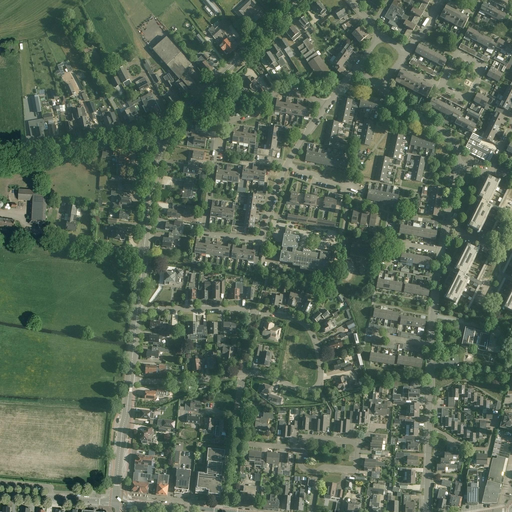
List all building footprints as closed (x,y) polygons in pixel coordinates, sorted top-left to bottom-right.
[(248,17),(243,12),(251,5),(253,7),(257,3),(254,0),(247,0),(235,11),(244,21),(248,17)] [(394,0),(392,4),(400,9),(402,6),(399,5),(402,1),(409,5),(411,0),(394,0)] [(418,0),(422,2),(418,10),(423,13),(430,0),(418,0)] [(218,11),(211,3),(207,7),(206,6),(207,5),(203,1),(202,3),(205,7),(204,7),(212,16),(218,11)] [(325,9),(319,2),(314,7),(320,14),(320,13),(322,15),(326,11),(325,9)] [(484,3),(480,11),(485,14),(489,6),(484,3)] [(392,4),(384,18),(390,21),(388,24),(396,28),(397,25),(393,22),(394,19),(392,18),(394,14),(401,18),(405,12),(400,9),(392,4)] [(440,18),(445,20),(451,9),(446,6),(440,18)] [(495,9),(489,6),(485,14),(491,17),(495,9)] [(342,8),(335,12),(340,20),(343,18),(345,20),(348,18),(347,16),(345,12),(342,8)] [(415,15),(411,24),(416,26),(423,13),(418,10),(413,8),(410,13),(415,15)] [(455,11),(451,9),(445,20),(449,23),(455,11)] [(495,9),(491,17),(496,20),(500,12),(495,9)] [(449,23),(454,25),(460,13),(455,11),(449,23)] [(506,15),(500,12),(496,20),(502,23),(506,15)] [(464,16),(460,13),(454,25),(458,27),(464,16)] [(254,31),(263,23),(256,16),(247,24),(254,31)] [(469,18),(464,16),(458,27),(463,30),(469,18)] [(301,26),(303,28),(305,30),(310,25),(308,23),(309,23),(304,18),(299,22),(301,25),(301,26)] [(320,22),(323,26),(329,22),(326,18),(320,22)] [(416,26),(411,24),(402,19),(398,25),(402,27),(403,26),(408,28),(403,37),(408,40),(416,26)] [(218,28),(216,30),(220,35),(222,33),(223,34),(224,31),(229,27),(224,21),(219,25),(220,26),(217,28),(218,28)] [(350,21),(342,26),(343,29),(342,30),(343,32),(347,29),(353,25),(350,21)] [(354,39),(355,39),(363,32),(361,29),(364,27),(362,25),(361,26),(359,24),(354,29),(356,31),(352,34),(355,38),(354,39)] [(208,31),(215,39),(220,35),(216,30),(212,27),(208,31)] [(296,30),(293,27),(290,29),(289,29),(287,31),(287,32),(286,33),(294,42),(301,35),(299,33),(296,29),(296,30)] [(469,29),(465,36),(471,39),(475,32),(469,29)] [(359,43),(364,39),(367,41),(371,37),(369,34),(370,34),(368,32),(365,35),(363,32),(355,39),(356,40),(359,43)] [(480,34),(475,32),(471,39),(476,42),(480,34)] [(482,45),(486,37),(480,34),(476,42),(482,45)] [(191,65),(166,37),(152,50),(179,80),(180,79),(183,82),(191,90),(197,85),(186,73),(187,73),(185,70),(191,65)] [(238,45),(230,37),(224,42),(232,52),(235,49),(234,48),(238,45)] [(491,40),(486,37),(482,45),(487,48),(491,40)] [(289,47),(284,40),(280,43),(284,49),(289,47)] [(307,40),(303,43),(297,47),(321,83),(332,76),(307,40)] [(493,51),(495,47),(497,43),(491,40),(487,48),(493,51)] [(497,43),(495,47),(501,50),(505,43),(499,40),(497,43)] [(222,41),(219,44),(220,45),(219,47),(226,55),(228,53),(229,54),(232,52),(224,42),(222,41)] [(501,50),(506,53),(510,46),(505,43),(501,50)] [(343,48),(342,48),(351,55),(353,52),(358,56),(360,54),(346,44),(344,48),(343,48)] [(275,55),(276,55),(279,59),(284,56),(279,48),(278,48),(276,45),(271,48),(275,55)] [(419,45),(415,52),(421,55),(424,48),(419,45)] [(289,47),(284,50),(290,59),(295,56),(289,47)] [(342,50),(339,54),(353,64),(354,62),(349,58),(351,55),(342,48),(341,49),(342,50)] [(421,55),(426,58),(430,51),(424,48),(421,55)] [(436,54),(430,51),(426,58),(432,61),(436,54)] [(270,52),(263,57),(269,66),(272,64),(275,69),(280,65),(278,62),(277,62),(277,61),(276,62),(270,52)] [(336,57),(335,58),(344,64),(346,61),(352,65),(353,64),(339,54),(337,57),(336,57)] [(432,61),(437,64),(441,57),(436,54),(432,61)] [(209,59),(205,55),(201,59),(201,58),(196,62),(202,68),(202,69),(208,75),(212,70),(207,64),(207,65),(205,62),(206,61),(209,59)] [(447,60),(441,57),(437,64),(440,66),(443,67),(447,60)] [(342,67),(344,64),(335,58),(335,59),(333,63),(336,65),(333,68),(340,73),(342,70),(344,71),(345,69),(342,67)] [(280,65),(281,67),(286,64),(282,59),(278,62),(280,65)] [(144,65),(155,85),(161,81),(157,75),(155,76),(150,67),(151,67),(148,60),(145,61),(146,64),(144,65)] [(116,70),(123,83),(129,80),(122,67),(116,70)] [(487,76),(492,79),(496,72),(491,69),(487,76)] [(395,82),(400,84),(406,73),(401,70),(395,82)] [(502,75),(496,72),(492,79),(498,82),(502,75)] [(400,84),(404,87),(410,75),(406,73),(400,84)] [(166,76),(171,84),(174,82),(169,74),(166,76)] [(262,78),(269,88),(274,85),(268,75),(262,78)] [(409,89),(415,78),(410,75),(404,87),(409,89)] [(166,76),(163,78),(170,88),(173,86),(171,84),(166,76)] [(121,85),(117,77),(111,80),(115,88),(121,85)] [(251,79),(249,77),(245,81),(248,84),(247,85),(248,86),(248,87),(249,87),(252,90),(254,87),(254,86),(256,84),(257,83),(252,78),(251,79)] [(140,85),(138,86),(141,92),(149,88),(146,82),(147,82),(145,78),(138,81),(140,85)] [(409,89),(413,92),(419,80),(415,78),(409,89)] [(179,80),(174,84),(179,90),(179,91),(180,93),(181,93),(184,96),(185,95),(186,96),(187,94),(187,93),(189,92),(186,88),(186,87),(182,83),(183,82),(180,79),(179,80)] [(418,94),(424,82),(419,80),(413,92),(418,94)] [(428,85),(424,82),(418,94),(422,96),(428,85)] [(65,87),(70,97),(76,95),(75,94),(75,93),(71,84),(65,87)] [(428,85),(422,96),(427,99),(433,87),(428,85)] [(503,95),(502,96),(511,100),(511,93),(506,91),(504,95),(503,95)] [(172,96),(171,96),(172,95),(170,93),(164,98),(172,107),(173,107),(174,107),(175,105),(177,103),(174,99),(172,96)] [(473,101),(479,104),(483,97),(477,94),(473,101)] [(162,116),(159,110),(160,110),(152,96),(142,101),(144,106),(148,104),(150,107),(154,105),(155,108),(150,110),(155,120),(162,116)] [(511,104),(511,101),(511,100),(502,96),(502,97),(503,97),(501,101),(508,105),(511,106),(511,104)] [(489,100),(483,97),(479,104),(485,107),(489,100)] [(279,113),(279,114),(280,114),(282,103),(279,103),(279,99),(277,98),(275,108),(271,107),(270,114),(274,115),(275,112),(279,113)] [(286,100),(286,104),(282,103),(280,114),(282,114),(282,113),(286,114),(288,100),(289,98),(286,98),(286,100)] [(341,104),(351,106),(351,107),(355,108),(355,106),(351,105),(352,100),(343,98),(341,104)] [(365,113),(366,109),(365,109),(367,99),(361,98),(359,108),(364,109),(363,113),(365,113)] [(428,106),(434,109),(438,101),(432,98),(428,106)] [(367,99),(365,109),(366,109),(370,110),(369,114),(371,114),(372,110),(371,110),(373,100),(367,99)] [(293,115),(297,116),(300,100),(298,100),(297,106),(294,105),(292,116),(293,116),(293,115)] [(377,116),(378,112),(377,111),(379,102),(373,100),(371,110),(372,110),(376,111),(375,115),(377,116)] [(434,109),(440,112),(444,104),(438,101),(434,109)] [(498,105),(496,109),(502,112),(504,109),(507,111),(509,107),(511,109),(511,106),(508,105),(501,101),(499,105),(498,105)] [(379,102),(377,111),(378,112),(382,112),(381,116),(383,117),(384,112),(383,112),(385,103),(379,102)] [(96,112),(93,103),(88,104),(91,114),(96,112)] [(308,108),(305,107),(303,118),(304,118),(304,117),(309,118),(309,114),(312,115),(313,108),(310,108),(311,104),(309,104),(308,108)] [(350,112),(350,113),(354,114),(354,112),(350,111),(351,107),(351,106),(341,104),(340,110),(350,112)] [(445,115),(449,107),(444,104),(440,112),(445,115)] [(81,108),(83,118),(85,129),(89,128),(88,126),(89,125),(89,126),(90,126),(90,127),(91,126),(91,125),(91,124),(90,122),(88,123),(86,115),(85,113),(86,112),(84,109),(84,108),(84,107),(83,107),(82,107),(81,108)] [(132,115),(135,114),(131,107),(125,110),(124,111),(125,112),(122,114),(127,124),(134,120),(132,116),(132,115)] [(445,115),(451,118),(455,110),(449,107),(445,115)] [(81,108),(73,110),(75,119),(78,119),(81,130),(85,129),(83,118),(81,108)] [(494,113),(495,114),(493,118),(500,121),(505,124),(506,122),(503,120),(504,117),(501,115),(502,112),(496,109),(494,113)] [(339,116),(349,118),(349,119),(353,120),(353,118),(349,117),(350,113),(350,112),(340,110),(339,116)] [(459,116),(461,113),(455,110),(451,118),(456,120),(456,121),(459,116)] [(52,114),(43,115),(44,122),(53,121),(52,114)] [(338,122),(339,123),(347,124),(347,125),(351,126),(352,124),(348,123),(349,119),(349,118),(339,116),(338,122)] [(459,116),(456,121),(456,120),(454,124),(460,127),(464,119),(459,116)] [(115,128),(110,117),(104,119),(108,131),(115,128)] [(505,124),(500,121),(493,118),(491,122),(490,121),(489,122),(497,126),(499,127),(501,124),(504,126),(505,124)] [(460,127),(466,130),(470,122),(464,119),(460,127)] [(363,127),(363,126),(373,128),(374,122),(364,120),(363,125),(359,124),(359,126),(363,127)] [(338,122),(329,121),(328,127),(338,129),(337,129),(339,130),(341,130),(342,128),(338,127),(339,123),(338,122)] [(65,122),(67,132),(74,131),(72,122),(68,123),(68,122),(65,122)] [(471,133),(475,125),(470,122),(466,130),(471,133)] [(489,123),(489,124),(487,128),(492,130),(500,134),(501,132),(498,130),(499,127),(497,126),(489,122),(489,123)] [(50,135),(57,134),(56,130),(57,130),(56,126),(55,126),(55,123),(49,124),(49,127),(50,135)] [(191,130),(190,133),(195,134),(200,135),(201,135),(201,131),(208,132),(209,125),(197,123),(196,131),(191,130)] [(268,132),(267,133),(278,134),(279,131),(286,132),(286,130),(281,129),(282,126),(275,125),(274,128),(269,127),(268,132)] [(42,128),(42,126),(36,127),(37,129),(36,129),(36,134),(37,134),(38,137),(44,136),(42,128)] [(358,132),(362,133),(362,132),(372,134),(373,128),(363,126),(363,127),(362,131),(358,130),(358,132)] [(243,133),(240,133),(238,144),(239,144),(239,143),(244,144),(246,127),(244,127),(243,133)] [(338,129),(328,127),(327,133),(336,135),(340,136),(341,134),(338,134),(339,130),(337,129),(338,129)] [(237,144),(238,144),(240,133),(236,132),(237,129),(234,128),(234,130),(230,129),(230,128),(229,138),(233,139),(232,142),(237,143),(237,144)] [(500,134),(492,130),(487,128),(485,132),(484,131),(484,132),(485,133),(494,137),(496,134),(499,136),(500,134)] [(357,136),(357,138),(361,139),(361,138),(371,140),(372,134),(362,132),(362,133),(361,137),(357,136)] [(483,133),(484,134),(482,138),(495,144),(496,142),(492,141),(494,137),(485,133),(484,132),(483,133)] [(186,136),(185,136),(185,137),(191,138),(190,146),(193,146),(193,145),(205,147),(207,139),(199,138),(200,135),(195,134),(190,133),(186,133),(186,136)] [(336,135),(327,133),(325,139),(335,141),(344,143),(344,141),(335,139),(336,135)] [(472,133),(464,151),(469,153),(468,155),(474,158),(475,156),(489,163),(495,151),(480,144),(482,138),(472,133)] [(392,140),(402,142),(401,142),(406,143),(406,141),(402,140),(403,136),(393,134),(392,140)] [(416,146),(418,136),(412,135),(410,145),(415,146),(414,150),(416,150),(417,146),(416,146)] [(423,148),(422,147),(424,138),(418,136),(416,146),(417,146),(421,147),(420,151),(422,152),(423,148)] [(361,138),(361,139),(360,143),(356,142),(355,144),(360,145),(360,144),(369,146),(371,140),(361,138)] [(422,147),(423,148),(427,148),(426,152),(428,153),(429,149),(428,149),(430,139),(424,138),(422,147)] [(335,141),(325,139),(324,145),(334,147),(333,147),(338,148),(338,146),(334,145),(335,141)] [(430,139),(428,149),(429,149),(433,150),(432,154),(431,154),(430,158),(433,158),(434,154),(435,150),(434,150),(436,140),(430,139)] [(400,148),(404,149),(405,147),(401,146),(401,142),(402,142),(392,140),(391,146),(400,148)] [(273,151),(276,152),(280,152),(280,150),(276,149),(277,146),(266,144),(266,145),(266,150),(267,150),(270,151),(273,151)] [(389,152),(399,154),(403,155),(404,153),(399,152),(400,148),(391,146),(389,152)] [(313,152),(311,162),(317,163),(319,154),(318,153),(314,153),(315,149),(313,148),(312,152),(313,152)] [(319,154),(317,163),(323,165),(325,155),(324,155),(320,154),(321,150),(319,149),(318,153),(319,154)] [(111,158),(111,156),(116,156),(116,158),(118,159),(117,162),(117,165),(119,166),(119,165),(123,166),(123,168),(128,169),(128,166),(129,166),(129,165),(130,165),(130,163),(129,163),(130,156),(120,155),(116,155),(116,151),(112,150),(112,152),(106,151),(106,152),(103,152),(102,158),(105,159),(106,157),(111,158)] [(196,159),(203,160),(204,153),(194,151),(193,155),(192,155),(191,159),(190,159),(190,162),(196,163),(196,159)] [(325,155),(323,165),(329,166),(331,156),(330,156),(326,155),(327,151),(325,151),(324,155),(325,155)] [(331,156),(329,166),(335,167),(337,157),(336,157),(332,156),(333,152),(331,152),(330,156),(331,156)] [(390,158),(398,160),(402,161),(402,159),(398,158),(399,154),(389,152),(388,158),(390,158)] [(337,157),(335,167),(341,168),(343,159),(342,158),(338,158),(339,154),(337,153),(336,157),(337,157)] [(343,159),(341,168),(347,170),(349,160),(344,159),(345,155),(343,154),(342,158),(343,159)] [(379,162),(388,164),(388,165),(392,166),(393,164),(389,163),(390,158),(388,158),(380,156),(379,162)] [(415,162),(424,164),(426,158),(416,156),(415,161),(411,160),(411,162),(415,163),(415,162)] [(388,164),(379,162),(377,168),(387,170),(387,171),(391,172),(391,170),(387,169),(388,165),(388,164)] [(423,170),(424,164),(415,162),(415,163),(414,167),(410,166),(409,168),(413,169),(414,168),(423,170)] [(249,181),(249,180),(253,181),(255,167),(256,164),(254,164),(252,171),(249,170),(247,181),(249,181)] [(222,181),(227,182),(230,165),(227,165),(226,171),(223,171),(221,182),(222,182),(222,181)] [(243,170),(240,170),(239,179),(246,180),(246,181),(247,181),(249,170),(246,170),(246,166),(244,165),(243,170)] [(198,167),(184,166),(183,173),(197,175),(198,167)] [(234,173),(233,184),(234,184),(234,183),(238,183),(239,179),(240,170),(241,167),(239,166),(238,173),(234,173)] [(386,175),(387,171),(387,170),(377,168),(376,174),(386,176),(386,177),(390,178),(390,176),(386,175)] [(422,176),(423,170),(414,168),(413,169),(413,173),(408,172),(408,174),(412,175),(412,174),(422,176)] [(260,183),(260,182),(264,183),(267,169),(264,169),(264,172),(260,172),(259,183),(260,183)] [(386,176),(376,174),(375,180),(384,182),(384,183),(389,184),(389,182),(385,181),(386,177),(386,176)] [(412,174),(412,175),(411,179),(407,178),(407,180),(411,181),(421,183),(422,176),(412,174)] [(487,176),(481,188),(475,200),(479,202),(467,226),(480,232),(492,208),(488,206),(500,182),(487,176)] [(133,183),(130,183),(130,182),(122,181),(121,186),(124,187),(124,190),(128,190),(132,190),(133,183)] [(182,198),(191,199),(193,183),(184,182),(182,198)] [(375,191),(374,191),(370,190),(371,186),(369,185),(368,190),(369,190),(367,199),(373,201),(375,191)] [(375,191),(373,201),(379,202),(381,192),(380,192),(376,191),(377,187),(375,187),(374,191),(375,191)] [(381,192),(379,202),(385,203),(387,193),(386,193),(382,192),(383,188),(381,188),(380,192),(381,192)] [(387,193),(385,203),(391,204),(393,194),(392,194),(388,194),(389,190),(387,189),(386,193),(387,193)] [(47,191),(19,190),(18,200),(30,201),(29,224),(45,225),(47,191)] [(393,194),(391,204),(397,206),(399,196),(394,195),(395,191),(393,190),(392,194),(393,194)] [(257,195),(249,194),(248,199),(247,198),(247,200),(258,201),(258,198),(262,198),(263,192),(257,191),(257,195)] [(302,195),(292,193),(290,205),(300,206),(300,204),(302,195)] [(118,204),(113,204),(112,208),(121,209),(122,205),(124,205),(124,207),(129,207),(129,206),(130,206),(131,199),(129,199),(129,197),(119,195),(118,204)] [(310,205),(311,196),(302,195),(300,204),(310,206),(310,205)] [(311,196),(310,205),(310,206),(320,207),(321,198),(311,196)] [(320,207),(329,209),(331,199),(321,198),(320,207)] [(331,199),(329,209),(339,210),(340,209),(341,207),(341,204),(340,204),(341,201),(331,199)] [(247,201),(248,201),(247,205),(263,208),(264,205),(257,205),(258,201),(247,200),(247,201)] [(222,201),(222,205),(221,208),(217,208),(216,219),(217,219),(217,218),(222,219),(224,202),(222,201)] [(233,220),(235,203),(233,203),(232,210),(229,209),(227,220),(228,221),(228,220),(233,220)] [(66,230),(76,232),(77,222),(76,222),(77,215),(76,215),(78,207),(68,205),(66,214),(69,215),(66,230)] [(180,219),(181,215),(177,214),(177,211),(168,209),(167,216),(171,217),(178,218),(180,219)] [(256,216),(256,212),(245,211),(245,212),(246,212),(245,216),(259,218),(262,219),(262,217),(256,216)] [(128,217),(129,214),(124,213),(124,212),(120,212),(118,212),(117,215),(120,216),(119,219),(128,220),(128,219),(129,219),(129,217),(128,217)] [(351,223),(361,224),(362,213),(353,212),(351,223)] [(371,215),(362,213),(361,224),(369,226),(371,215)] [(378,227),(380,216),(371,215),(369,226),(378,227)] [(0,226),(14,228),(15,221),(0,218),(0,226)] [(166,222),(165,229),(176,231),(176,229),(180,230),(180,227),(182,227),(183,222),(175,221),(174,223),(166,222)] [(126,235),(127,229),(117,228),(115,238),(120,239),(120,240),(124,240),(125,235),(126,235)] [(303,253),(296,251),(298,237),(290,235),(291,230),(286,229),(282,251),(281,251),(280,262),(287,263),(293,264),(293,265),(300,267),(300,269),(315,272),(315,269),(328,271),(330,253),(321,251),(320,254),(310,252),(311,250),(303,248),(303,253)] [(163,246),(167,246),(167,247),(171,248),(172,243),(173,243),(173,240),(180,241),(180,237),(169,236),(169,239),(164,239),(163,246)] [(358,261),(359,257),(371,259),(373,247),(367,246),(368,242),(347,238),(346,244),(345,244),(343,259),(358,261)] [(224,258),(224,257),(229,258),(231,244),(228,244),(228,247),(224,247),(223,258),(224,258)] [(456,274),(444,298),(457,304),(469,280),(465,278),(479,250),(466,244),(453,272),(456,274)] [(248,262),(254,263),(253,268),(257,268),(259,257),(255,257),(256,248),(254,247),(253,251),(250,251),(248,262)] [(165,278),(164,278),(164,280),(165,280),(165,281),(165,284),(169,285),(169,282),(174,282),(175,276),(177,276),(177,274),(175,274),(166,273),(166,277),(165,277),(165,278)] [(219,283),(213,283),(212,299),(213,299),(214,300),(216,300),(216,299),(219,299),(219,294),(224,294),(225,280),(219,280),(219,283)] [(202,299),(202,300),(205,300),(205,299),(208,299),(208,295),(209,295),(209,291),(211,291),(211,282),(205,282),(205,288),(205,291),(202,291),(201,299),(202,299)] [(231,295),(230,295),(230,300),(239,300),(239,291),(243,291),(243,283),(236,283),(236,290),(231,290),(231,295)] [(189,299),(190,300),(192,300),(192,299),(195,299),(196,294),(197,291),(196,291),(196,288),(189,288),(189,291),(189,299)] [(253,300),(253,288),(243,288),(243,300),(253,300)] [(511,289),(503,308),(511,312),(511,289)] [(300,302),(302,303),(305,297),(306,293),(301,292),(301,296),(291,293),(289,299),(285,298),(285,304),(294,306),(295,301),(300,302)] [(272,300),(271,300),(270,305),(278,306),(278,303),(282,303),(283,295),(277,294),(277,296),(273,296),(272,300)] [(308,298),(305,297),(302,303),(305,305),(302,311),(305,312),(304,313),(307,314),(307,313),(308,314),(313,304),(307,301),(308,298)] [(314,315),(315,316),(313,317),(317,322),(323,317),(325,319),(329,314),(325,310),(320,314),(318,311),(314,315)] [(353,320),(346,324),(349,330),(356,326),(353,320)] [(151,328),(159,329),(159,328),(162,329),(163,322),(160,322),(151,321),(150,328),(151,328)] [(323,325),(325,327),(322,328),(323,329),(323,331),(324,332),(325,333),(336,327),(333,321),(331,323),(330,321),(323,325)] [(198,326),(198,323),(193,323),(191,323),(188,323),(188,335),(197,335),(198,340),(207,339),(207,334),(204,334),(204,326),(198,326)] [(209,328),(209,334),(218,334),(218,323),(210,323),(210,328),(209,328)] [(280,329),(276,328),(276,329),(272,328),(273,325),(265,323),(263,335),(268,336),(267,340),(273,341),(273,340),(277,341),(278,338),(280,329)] [(471,348),(471,347),(478,349),(478,350),(487,352),(492,333),(482,331),(482,332),(475,330),(475,329),(465,327),(461,346),(471,348)] [(149,340),(150,341),(149,341),(155,342),(155,343),(158,343),(159,340),(162,340),(163,337),(166,338),(166,337),(169,337),(169,333),(159,332),(159,335),(150,334),(150,338),(149,338),(149,340)] [(329,344),(330,347),(330,348),(330,349),(331,350),(339,348),(340,349),(343,348),(340,339),(334,341),(334,342),(329,344)] [(232,362),(234,349),(234,345),(222,344),(222,345),(217,344),(217,347),(219,347),(219,349),(223,350),(222,354),(225,354),(225,361),(232,362)] [(272,354),(262,352),(262,353),(260,352),(262,347),(256,346),(254,355),(260,356),(260,355),(261,355),(261,357),(262,357),(260,364),(268,366),(270,359),(271,359),(272,354)] [(148,350),(147,358),(158,359),(159,352),(164,352),(169,352),(169,349),(164,349),(155,348),(154,351),(148,350)] [(210,353),(210,358),(206,359),(208,369),(216,368),(215,364),(218,363),(217,352),(210,353)] [(363,365),(360,354),(355,355),(358,367),(363,365)] [(193,371),(201,370),(200,363),(204,362),(203,355),(196,356),(196,360),(192,361),(193,371)] [(334,366),(333,367),(334,369),(335,369),(335,370),(344,368),(345,371),(352,369),(350,363),(345,365),(343,360),(333,363),(334,366)] [(160,369),(165,369),(166,366),(156,366),(146,365),(146,373),(156,374),(156,375),(159,375),(160,369)] [(339,383),(337,383),(337,384),(337,387),(339,388),(342,387),(343,391),(350,389),(348,380),(349,380),(348,376),(338,378),(339,383)] [(264,396),(269,397),(270,395),(272,388),(271,388),(271,387),(270,387),(269,387),(267,386),(266,385),(265,385),(265,386),(264,385),(261,393),(262,394),(263,394),(264,396)] [(165,388),(156,387),(155,392),(156,392),(155,396),(164,397),(165,388)] [(409,394),(408,398),(419,398),(420,390),(410,390),(410,387),(403,387),(403,394),(409,394)] [(458,388),(456,388),(456,390),(452,390),(452,393),(448,393),(448,398),(454,398),(458,398),(458,395),(458,388)] [(146,395),(145,394),(144,398),(145,398),(145,399),(155,400),(155,396),(156,392),(155,392),(152,391),(152,392),(146,392),(146,395)] [(373,394),(372,402),(372,407),(375,407),(374,414),(377,415),(380,416),(381,404),(381,400),(380,399),(379,399),(379,400),(376,399),(376,394),(373,394)] [(191,404),(186,404),(185,411),(189,411),(190,411),(190,408),(201,409),(201,401),(191,400),(191,404)] [(483,410),(486,410),(492,410),(493,405),(489,405),(489,401),(485,401),(485,400),(483,400),(483,410)] [(386,415),(389,415),(389,409),(387,409),(387,407),(392,408),(392,402),(385,401),(384,405),(381,404),(380,416),(383,416),(383,415),(386,415)] [(511,410),(505,410),(504,412),(500,428),(511,430),(511,410)] [(154,413),(151,412),(141,411),(141,414),(140,415),(140,417),(141,418),(150,420),(150,419),(154,420),(154,413)] [(267,429),(268,420),(268,418),(272,419),(273,414),(264,413),(263,418),(261,420),(256,419),(255,427),(267,429)] [(188,414),(188,416),(187,422),(199,424),(200,416),(189,415),(188,414)] [(305,418),(303,418),(302,430),(308,430),(308,422),(311,422),(312,416),(305,415),(305,418)] [(322,432),(322,431),(326,431),(327,421),(330,421),(330,415),(327,415),(327,418),(321,417),(320,420),(321,420),(320,425),(320,431),(322,432)] [(315,417),(312,416),(311,422),(314,422),(314,430),(317,431),(320,431),(320,425),(321,420),(320,420),(317,420),(318,418),(315,418),(315,417)] [(451,419),(448,418),(441,418),(441,424),(445,424),(445,427),(449,427),(449,429),(451,429),(451,419)] [(163,419),(162,427),(175,429),(176,421),(163,419)] [(211,435),(215,435),(216,426),(213,426),(214,420),(206,419),(205,430),(211,430),(211,435)] [(418,424),(414,423),(414,420),(405,420),(405,425),(409,425),(409,430),(418,430),(418,424)] [(216,426),(215,435),(215,436),(219,437),(220,431),(227,432),(228,421),(223,421),(220,421),(219,427),(216,426)] [(288,438),(288,437),(290,437),(293,437),(294,428),(297,428),(298,421),(295,421),(294,426),(288,426),(287,438),(288,438)] [(281,437),(285,437),(285,438),(287,438),(288,426),(288,427),(282,426),(283,422),(279,422),(279,428),(282,429),(281,437)] [(149,434),(152,434),(152,428),(146,428),(146,432),(139,431),(139,435),(140,435),(139,439),(140,440),(141,441),(142,441),(141,443),(142,444),(147,444),(148,437),(149,437),(149,434)] [(409,430),(409,436),(405,436),(405,439),(412,439),(413,439),(413,436),(418,436),(418,430),(409,430)] [(480,430),(476,430),(476,433),(476,440),(478,440),(478,439),(482,439),(482,436),(486,436),(486,430),(480,430)] [(370,443),(382,444),(383,438),(386,439),(386,436),(380,435),(380,438),(372,438),(372,441),(371,441),(371,443),(370,443)] [(408,444),(408,450),(418,450),(418,443),(412,443),(412,439),(405,439),(405,444),(408,444)] [(227,451),(208,448),(206,473),(194,472),(193,478),(197,478),(195,493),(207,495),(207,496),(213,497),(212,499),(221,500),(222,487),(221,487),(222,480),(221,480),(222,476),(224,477),(225,472),(226,473),(226,470),(225,470),(225,465),(227,465),(227,462),(226,462),(223,462),(224,458),(226,458),(227,458),(228,455),(226,455),(227,451)] [(249,460),(245,459),(244,465),(248,465),(249,462),(255,463),(256,451),(253,451),(253,450),(250,450),(249,460)] [(135,470),(147,472),(148,465),(151,466),(152,457),(153,455),(154,456),(155,451),(149,451),(148,457),(145,456),(137,455),(136,458),(135,464),(136,464),(135,470)] [(258,452),(256,451),(255,463),(261,463),(260,468),(263,468),(263,466),(264,460),(261,460),(261,452),(258,452)] [(264,460),(263,466),(263,468),(266,469),(267,464),(272,464),(273,453),(271,453),(270,453),(267,453),(267,461),(264,460)] [(278,468),(281,468),(282,463),(279,463),(279,454),(276,454),(276,453),(273,453),(272,464),(276,464),(275,466),(278,467),(278,468)] [(282,463),(281,468),(284,468),(285,466),(289,467),(289,464),(291,464),(291,454),(285,454),(285,460),(282,460),(282,463)] [(491,458),(484,458),(484,455),(477,454),(476,464),(485,465),(485,468),(488,468),(491,458)] [(384,463),(375,462),(376,458),(381,458),(381,455),(372,455),(372,459),(372,460),(365,459),(365,463),(364,463),(364,465),(375,466),(384,467),(384,463)] [(501,490),(499,490),(501,483),(500,483),(506,458),(497,456),(496,459),(493,458),(486,487),(485,487),(482,503),(496,503),(498,494),(500,495),(501,490)] [(418,457),(408,457),(407,465),(417,465),(418,457)] [(364,468),(364,471),(372,472),(372,475),(380,475),(380,472),(375,472),(375,466),(364,465),(364,468)] [(154,475),(153,484),(157,484),(157,486),(157,487),(157,488),(157,489),(156,495),(162,495),(162,496),(165,496),(167,496),(168,490),(168,488),(168,487),(168,486),(169,479),(172,479),(173,471),(155,469),(154,475)] [(184,494),(184,493),(187,493),(188,491),(189,491),(191,470),(177,469),(174,493),(180,493),(180,494),(183,494),(184,494)] [(478,488),(477,488),(477,470),(468,470),(468,474),(467,474),(467,503),(478,503),(478,488)] [(154,475),(134,473),(133,482),(153,485),(153,484),(154,475)] [(415,484),(415,478),(407,477),(407,481),(405,481),(405,483),(399,483),(399,486),(408,487),(408,484),(415,484)] [(153,488),(153,485),(133,482),(132,492),(137,492),(143,493),(147,493),(148,487),(153,488)] [(339,490),(339,491),(335,491),(336,484),(328,483),(326,494),(325,495),(324,497),(325,498),(329,499),(330,498),(331,495),(334,496),(338,496),(338,497),(341,498),(341,496),(343,497),(345,487),(343,486),(342,490),(339,490)] [(458,486),(454,506),(455,506),(455,507),(456,507),(457,507),(460,507),(462,498),(457,497),(458,495),(459,492),(460,492),(462,484),(459,483),(458,486)] [(372,488),(369,488),(368,493),(377,494),(378,489),(378,484),(373,484),(373,489),(372,488)] [(458,486),(456,485),(454,494),(455,495),(455,496),(450,496),(448,505),(451,505),(452,506),(453,506),(454,506),(458,486)] [(239,505),(252,506),(253,498),(255,499),(256,487),(244,486),(244,492),(241,492),(240,497),(239,505)] [(444,490),(440,489),(437,498),(440,499),(438,508),(441,508),(441,509),(443,509),(444,509),(446,501),(447,498),(445,497),(445,495),(443,495),(444,490)] [(275,495),(271,495),(270,501),(265,500),(265,501),(264,502),(264,503),(264,504),(264,509),(264,510),(274,511),(275,501),(274,501),(275,495)] [(413,511),(414,501),(414,503),(410,503),(411,496),(404,495),(404,500),(404,507),(404,506),(406,506),(405,511),(413,511)] [(398,511),(398,502),(391,502),(391,497),(388,497),(388,503),(391,503),(390,511),(398,511)] [(344,511),(345,511),(344,511),(359,511),(361,504),(361,503),(360,503),(360,504),(355,503),(355,500),(351,499),(351,503),(347,502),(346,502),(346,508),(344,508),(344,511)]
